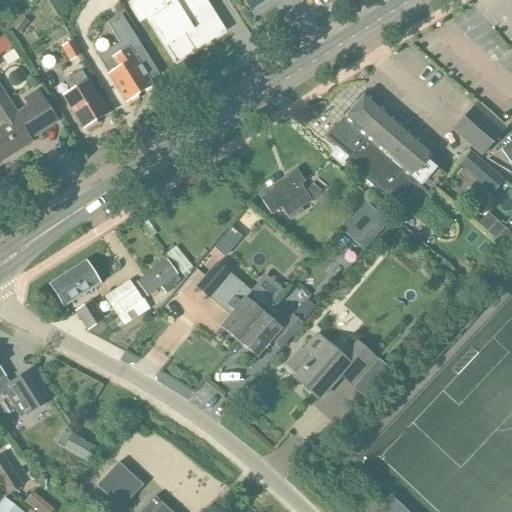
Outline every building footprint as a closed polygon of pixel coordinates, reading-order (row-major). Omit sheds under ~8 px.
[(205,0),(135,0),(128,5),(140,23),(147,19),(176,65),(195,53),(192,48),(223,28),(205,0)] [(244,0),(245,2),(246,1),(251,10),(265,1),(264,0),(244,0)] [(119,44),(97,58),(109,76),(115,86),(126,103),(152,87),(149,82),(159,76),(121,16),(107,25),(119,44)] [(25,19),(15,30),(20,35),(30,23),(25,19)] [(0,40),(0,57),(12,50),(5,38),(0,40)] [(82,55),(73,40),(62,48),(70,62),(82,55)] [(63,97),(72,113),(83,130),(108,114),(88,82),(82,73),(66,82),(72,92),(63,97)] [(57,122),(47,105),(38,91),(24,99),(29,107),(16,115),(0,91),(0,125),(3,130),(0,132),(0,155),(14,147),(17,152),(31,142),(28,137),(34,134),(36,136),(57,122)] [(444,175),(427,161),(433,154),(366,95),(327,138),(350,158),(345,163),(400,211),(407,203),(413,207),(419,200),(414,196),(421,187),(429,194),(444,175)] [(452,132),(469,147),(482,158),(506,129),(501,125),(476,103),(476,104),(452,132)] [(511,141),(500,150),(511,166),(511,141)] [(471,152),(459,165),(492,195),(504,182),(471,152)] [(310,201),(325,183),(318,177),(306,192),(301,186),(305,183),(296,170),(288,175),(290,178),(283,183),(283,181),(270,190),(269,188),(258,195),(271,215),(282,207),(288,216),(310,201)] [(366,203),(341,231),(363,251),(388,224),(385,220),(374,211),(366,203)] [(487,213),(477,224),(501,246),(511,235),(487,213)] [(211,248),(223,257),(239,237),(227,227),(211,248)] [(166,255),(181,273),(182,272),(186,278),(196,268),(178,246),(166,255)] [(138,283),(148,297),(160,287),(166,294),(180,281),(176,275),(166,262),(138,283)] [(64,307),(100,285),(85,263),(50,285),(64,307)] [(220,328),(238,343),(261,315),(245,301),(251,295),(217,264),(197,288),(209,299),(210,297),(231,315),(220,328)] [(142,300),(129,282),(106,297),(124,326),(149,309),(143,300),(142,300)] [(104,321),(92,302),(76,313),(87,331),(104,321)] [(280,331),(261,315),(238,343),(257,359),(275,338),(283,345),(280,349),(280,350),(302,324),(293,316),(280,331)] [(286,366),(297,376),(295,379),(319,400),(341,375),(353,386),(376,360),(358,344),(342,362),(315,338),(306,348),(304,346),(286,366)] [(180,394),(188,384),(190,385),(194,380),(181,370),(182,369),(175,364),(163,380),(180,394)] [(0,393),(3,398),(7,396),(20,419),(49,401),(31,372),(10,385),(0,369),(0,393)] [(95,449),(72,435),(64,449),(87,462),(95,449)] [(2,455),(0,456),(0,483),(8,496),(23,487),(2,455)] [(118,463),(96,487),(121,510),(143,487),(118,463)] [(170,511),(155,497),(141,511),(140,511),(170,511)] [(405,511),(391,498),(377,511),(405,511)] [(0,505),(0,511),(20,511),(15,508),(5,499),(0,505)]
